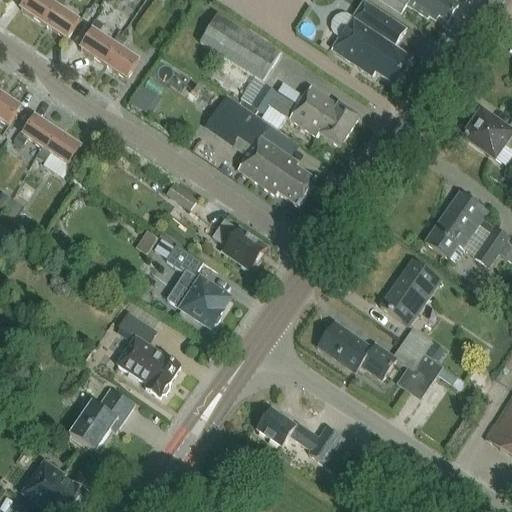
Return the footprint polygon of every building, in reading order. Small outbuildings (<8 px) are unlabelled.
[(56,10),(53,7),(41,0),(29,0),(21,13),(44,28),(56,10)] [(59,0),(58,0),(53,7),(56,10),(44,28),(67,43),(79,25),(61,13),(66,4),(59,0)] [(460,8),(453,3),(454,0),(379,0),(378,1),(402,17),(407,8),(428,21),(429,19),(436,24),(440,19),(448,25),(460,8)] [(377,77),(396,90),(414,63),(395,51),(407,33),(364,5),(332,53),(374,81),(377,77)] [(219,20),(201,48),(264,87),(282,58),(219,20)] [(117,50),(113,47),(98,37),(104,29),(96,24),(90,32),(93,34),(81,52),(104,68),(117,50)] [(119,39),(113,47),(117,50),(104,68),(128,83),(140,65),(121,52),(126,44),(119,39)] [(265,88),(252,108),(265,117),(262,122),(279,133),(287,121),(290,123),(318,141),(320,138),(340,151),(360,121),(340,107),(338,109),(311,91),(299,110),(265,88)] [(142,91),(131,107),(146,116),(156,100),(142,91)] [(0,123),(9,130),(21,112),(0,97),(0,123)] [(259,145),(261,141),(267,132),(253,123),(234,110),(225,104),(212,122),(246,145),(250,139),(259,145)] [(502,147),(511,154),(511,127),(510,126),(505,134),(481,117),(464,140),(492,161),(502,147)] [(28,142),(43,152),(46,154),(59,136),(35,121),(23,139),(20,137),(15,145),(22,150),(28,142)] [(46,154),(43,152),(37,160),(45,166),(51,157),(70,170),(82,151),(59,136),(46,154)] [(299,167),(261,141),(259,145),(247,161),(242,170),(239,174),(277,200),(279,197),(299,211),(317,185),(297,171),(299,167)] [(174,188),(167,198),(191,214),(197,204),(174,188)] [(441,221),(423,246),(442,259),(456,269),(465,255),(460,252),(477,228),(489,237),(473,260),(490,272),(500,256),(511,264),(511,247),(508,245),(510,243),(496,233),(481,222),(486,215),(458,195),(444,216),(441,221)] [(0,196),(0,210),(5,214),(12,203),(0,196)] [(12,203),(5,214),(17,222),(23,213),(24,211),(12,203)] [(214,242),(227,251),(224,256),(252,275),(267,252),(239,233),(238,234),(225,225),(214,242)] [(0,250),(8,238),(0,232),(0,250)] [(159,242),(147,234),(137,251),(148,258),(159,242)] [(176,250),(166,265),(185,277),(187,275),(195,280),(203,268),(176,250)] [(408,328),(414,319),(439,283),(411,264),(379,311),(398,325),(400,323),(408,328)] [(222,315),(231,303),(200,283),(195,280),(187,275),(185,277),(168,304),(182,313),(182,314),(212,333),(223,316),(222,315)] [(146,393),(161,402),(181,371),(148,349),(157,335),(129,317),(120,331),(136,342),(118,369),(148,389),(146,393)] [(380,385),(395,364),(392,361),(374,349),(370,354),(332,328),(315,352),(353,378),(359,370),(380,385)] [(16,329),(14,340),(29,342),(31,331),(16,329)] [(412,331),(404,343),(425,358),(433,345),(412,331)] [(403,344),(392,361),(395,364),(412,375),(415,371),(434,384),(442,371),(424,358),(403,344)] [(433,346),(425,358),(437,366),(445,354),(433,346)] [(489,375),(502,356),(487,346),(475,366),(489,375)] [(136,410),(111,393),(99,410),(92,406),(70,438),(96,456),(112,434),(117,437),(136,410)] [(511,396),(483,442),(511,461),(511,396)] [(295,432),(270,415),(256,435),(280,451),(288,441),(305,453),(313,441),(296,429),(295,432)] [(350,447),(327,431),(310,456),(333,472),(350,447)] [(81,511),(90,500),(74,489),(73,489),(65,483),(66,481),(45,466),(23,498),(42,511),(81,511)]
